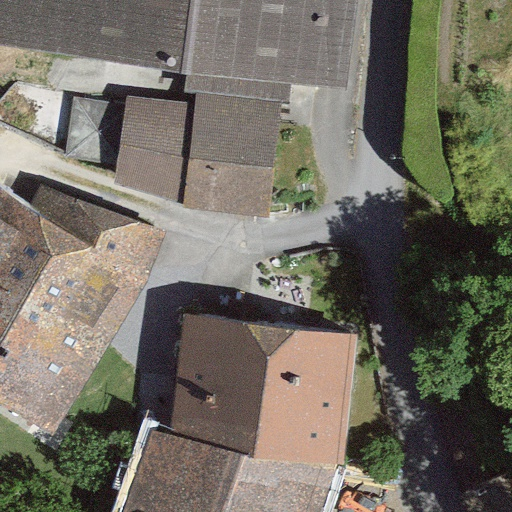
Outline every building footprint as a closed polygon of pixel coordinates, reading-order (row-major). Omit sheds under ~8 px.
[(0,0),(0,22),(186,48),(180,90),(280,102),(284,68),(333,74),(342,0),(0,0)] [(110,82),(103,184),(266,219),(280,102),(180,90),(110,82)] [(0,399),(42,429),(135,282),(152,219),(33,174),(23,199),(0,185),(0,399)] [(346,326),(176,306),(147,418),(114,511),(315,511),(330,461),(346,326)] [(511,511),(511,464),(476,481),(489,511),(511,511)]
